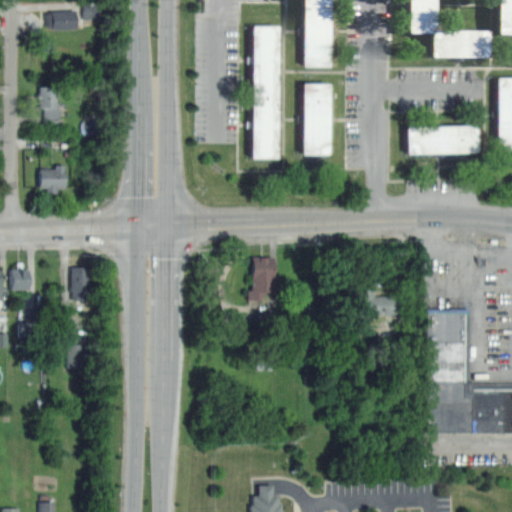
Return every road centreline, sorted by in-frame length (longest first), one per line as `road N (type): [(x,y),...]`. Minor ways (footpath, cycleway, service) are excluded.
road 1 (secondary): [(511,223),(422,218),(0,231)]
road 2 (primary): [(138,226),(133,511)]
road 3 (residential): [(13,231),(12,0)]
road 4 (primary): [(165,225),(166,0)]
road 5 (primary): [(164,353),(165,225)]
road 6 (primary): [(160,511),(163,390)]
